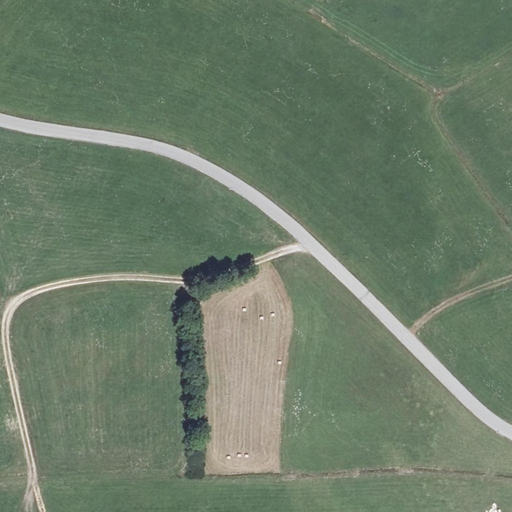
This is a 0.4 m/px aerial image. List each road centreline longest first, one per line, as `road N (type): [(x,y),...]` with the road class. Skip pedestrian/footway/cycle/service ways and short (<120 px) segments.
road 1 (unclassified): [(0,117),(158,147),(207,168),(312,244),(471,403),(511,432)]
road 2 (track): [(312,244),(209,279),(76,281),(14,302),(7,343),(46,511)]
